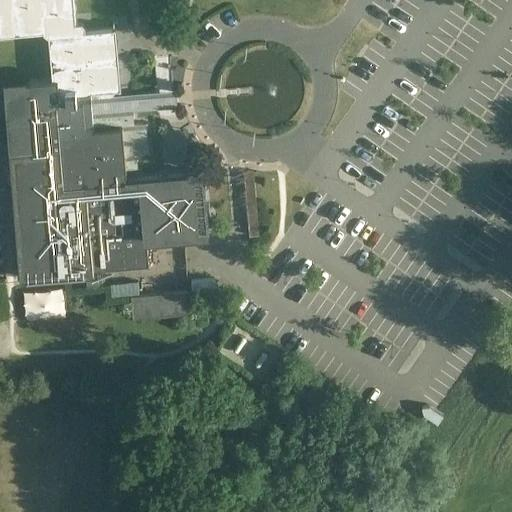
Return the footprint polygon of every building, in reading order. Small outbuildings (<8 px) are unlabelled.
[(0,0),(0,31),(44,28),(50,33),(54,78),(28,80),(28,79),(5,81),(21,278),(93,272),(93,269),(148,265),(145,239),(208,234),(202,171),(127,178),(126,168),(138,167),(137,154),(148,153),(146,123),(134,124),(132,94),(113,96),(113,93),(113,89),(113,88),(120,87),(115,27),(85,30),(85,29),(85,25),(81,21),(76,21),(75,21),(73,0),(0,0)] [(157,54),(157,78),(171,79),(171,54),(157,54)] [(182,124),(161,126),(162,136),(183,135),(182,124)] [(123,291),(122,280),(98,281),(98,292),(123,291)] [(188,290),(131,295),(132,317),(190,312),(188,290)] [(223,334),(212,351),(220,356),(232,339),(223,334)] [(236,369),(248,375),(258,356),(247,350),(236,369)]
